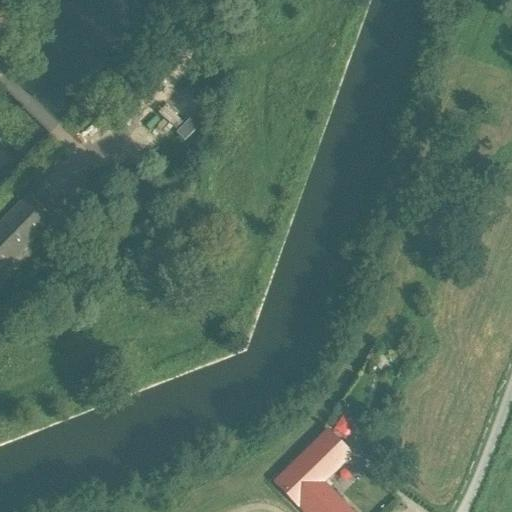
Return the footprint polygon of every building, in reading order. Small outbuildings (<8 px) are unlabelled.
[(180,8),(173,0),(168,0),(175,8),(59,123),(49,133),(0,181),(0,185),(74,113),(180,8)] [(0,441),(243,348),(364,0),(361,0),(240,345),(0,437),(0,441)] [(289,16),(288,0),(258,0),(258,16),(289,16)] [(0,225),(0,271),(50,220),(27,198),(0,225)] [(202,242),(177,260),(191,279),(216,261),(202,242)] [(327,430),(273,482),(301,511),(351,511),(323,483),(352,456),(327,430)]
